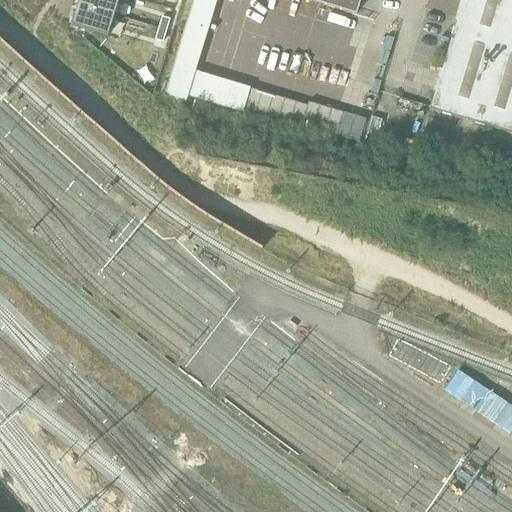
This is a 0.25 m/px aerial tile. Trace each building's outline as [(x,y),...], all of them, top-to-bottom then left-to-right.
[(78,0),(77,4),(114,15),(118,0),(78,0)] [(306,0),(356,15),(360,0),(306,0)] [(511,0),(459,0),(453,22),(455,22),(441,70),(439,69),(432,93),(434,93),(429,109),(511,133),(511,0)] [(77,4),(70,26),(107,37),(114,15),(77,4)] [(162,17),(158,29),(166,31),(170,20),(162,17)] [(158,29),(155,40),(163,43),(166,31),(158,29)] [(300,129),(301,125),(359,142),(366,119),(308,102),(307,106),(195,72),(187,97),(242,114),(243,111),(300,129)] [(511,407),(457,371),(443,391),(509,435),(511,430),(511,407)]
